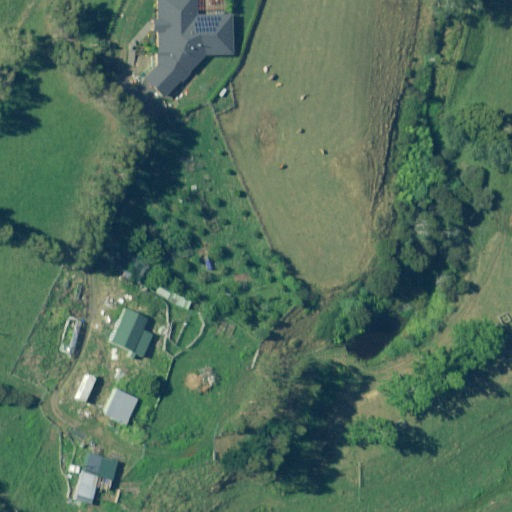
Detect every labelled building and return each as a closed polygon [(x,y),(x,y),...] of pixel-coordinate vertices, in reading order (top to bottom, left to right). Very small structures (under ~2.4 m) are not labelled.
[(148,32),(151,32),(152,65),(139,79),(161,98),(201,54),(226,54),(226,14),(193,14),(192,0),(153,0),(154,19),(148,19),(148,32)] [(149,263),(116,243),(105,259),(126,272),(122,278),(135,286),(149,263)] [(106,342),(128,350),(125,357),(130,359),(133,354),(140,357),(141,354),(149,334),(139,330),(144,318),(120,308),(106,342)] [(83,322),(68,318),(60,351),(75,355),(83,322)] [(132,372),(119,365),(111,382),(124,388),(132,372)] [(93,379),(86,375),(74,398),(82,402),(93,379)] [(135,398),(113,388),(101,414),(123,424),(135,398)] [(113,461),(84,453),(71,499),(87,504),(92,486),(105,490),(113,461)]
